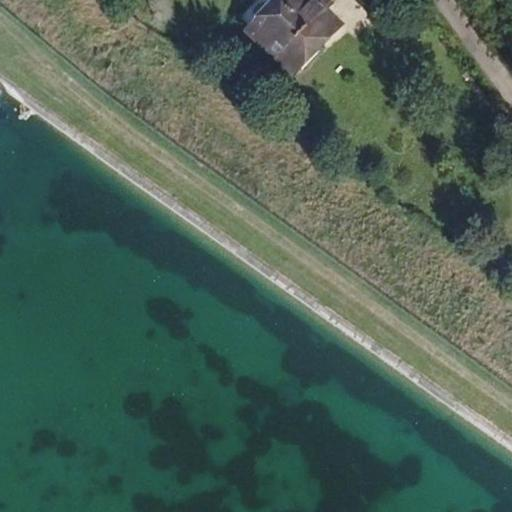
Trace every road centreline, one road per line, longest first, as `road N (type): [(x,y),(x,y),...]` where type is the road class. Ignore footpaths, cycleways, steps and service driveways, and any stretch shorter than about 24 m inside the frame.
road 1 (track): [(0,22),(79,92),(511,406)]
road 2 (unclassified): [(436,0),(511,102)]
